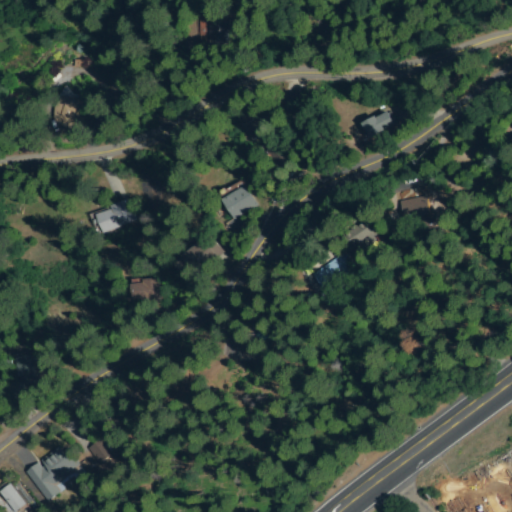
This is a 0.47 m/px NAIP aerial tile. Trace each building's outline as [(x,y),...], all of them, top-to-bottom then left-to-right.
[(224,43),(206,43),(207,20),(225,21),(224,43)] [(112,96),(127,85),(136,98),(121,109),(112,96)] [(60,96),(86,105),(76,131),(51,122),(60,96)] [(392,113),(397,125),(370,137),(365,125),(392,113)] [(254,120),(262,131),(251,139),(243,128),(254,120)] [(293,159),(279,170),(262,150),(276,138),(293,159)] [(253,212),(226,215),(223,191),(250,187),(253,212)] [(403,203),(425,199),(429,222),(406,225),(403,203)] [(129,202),(136,219),(103,233),(96,216),(129,202)] [(341,237),(375,216),(385,233),(351,253),(341,237)] [(174,267),(183,257),(192,264),(214,239),(224,248),(193,284),(174,267)] [(344,257),(355,272),(329,290),(318,275),(344,257)] [(159,305),(132,303),(134,280),(161,282),(159,305)] [(121,334),(115,322),(127,316),(133,328),(121,334)] [(279,342),(272,348),(256,329),(263,323),(279,342)] [(51,383),(17,383),(17,356),(51,356),(51,383)] [(6,391),(17,384),(27,400),(15,407),(6,391)] [(121,405),(129,421),(114,428),(125,450),(98,463),(90,445),(108,436),(98,415),(121,405)] [(62,448),(82,470),(50,498),(31,476),(62,448)] [(14,511),(2,493),(13,485),(28,507),(19,511),(14,511)] [(12,511),(0,498),(0,511),(12,511)]
